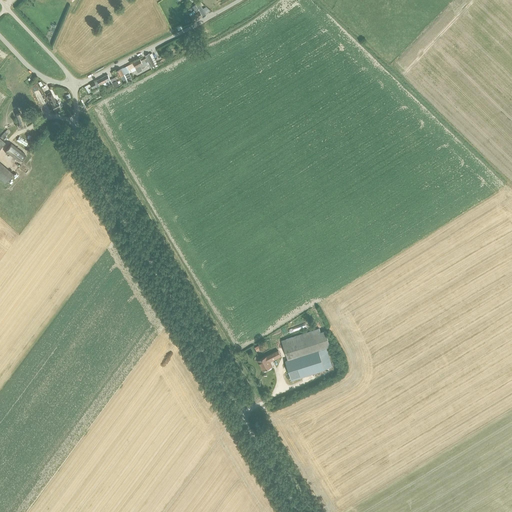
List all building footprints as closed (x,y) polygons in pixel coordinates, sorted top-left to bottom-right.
[(193,8),(195,10),(190,13),(191,16),(194,21),(206,14),(211,11),(206,7),(203,8),(200,2),(196,4),(197,5),(193,8)] [(140,59),(126,66),(130,73),(136,70),(137,72),(139,72),(142,70),(142,69),(141,68),(148,65),(146,62),(148,61),(151,67),(151,68),(158,65),(152,53),(150,54),(149,53),(145,56),(147,59),(142,62),(140,59)] [(121,68),(116,71),(119,76),(121,75),(124,81),(126,80),(127,81),(133,79),(130,73),(126,66),(121,69),(121,68)] [(100,84),(105,81),(107,85),(112,83),(108,74),(98,80),(100,84)] [(54,109),(60,106),(57,100),(56,101),(51,91),(47,93),(51,103),(54,109)] [(23,124),(25,123),(21,112),(16,114),(20,125),(19,125),(20,128),(24,127),(23,124)] [(2,139),(9,132),(7,130),(0,137),(2,139)] [(22,162),(26,156),(24,155),(25,154),(11,143),(5,151),(19,161),(20,160),(22,162)] [(13,174),(0,162),(0,178),(1,179),(5,183),(13,174)] [(319,328),(286,339),(282,341),(288,360),(286,361),(292,380),(325,369),(332,366),(326,347),(330,346),(325,331),(321,332),(319,328)] [(264,370),(272,366),(270,362),(281,356),(279,350),(259,360),(264,370)]
